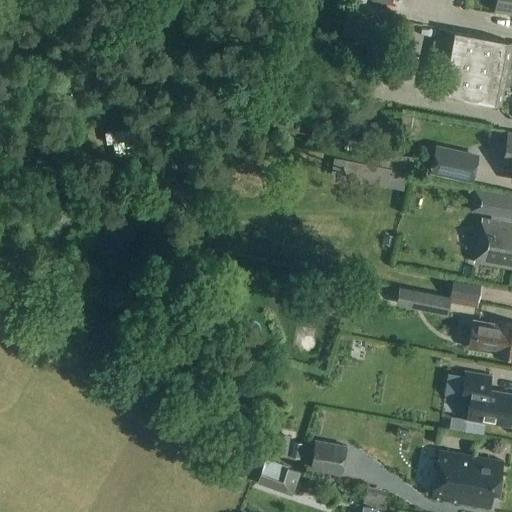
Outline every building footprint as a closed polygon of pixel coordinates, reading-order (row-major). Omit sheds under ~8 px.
[(511,0),(497,0),(496,10),(511,13),(511,0)] [(511,68),(508,68),(511,44),(511,43),(447,31),(435,93),(501,105),(504,84),(511,85),(511,68)] [(403,115),(401,125),(411,127),(413,116),(403,115)] [(511,181),(511,133),(509,133),(503,164),(511,165),(511,176),(511,181)] [(429,176),(445,179),(473,185),(479,154),(436,145),(429,176)] [(378,152),(376,165),(412,172),(414,157),(400,154),(378,152)] [(404,192),(408,173),(370,166),(366,184),(404,192)] [(471,210),(511,217),(511,196),(475,190),(471,210)] [(511,269),(511,223),(482,218),(474,262),(511,269)] [(449,314),(452,298),(417,291),(414,307),(449,314)] [(499,325),(479,322),(475,350),(495,353),(494,356),(511,358),(511,324),(500,322),(499,325)] [(510,426),(511,413),(511,394),(488,390),(491,377),(466,372),(461,401),(470,403),(467,419),(486,422),(510,426)] [(452,416),(449,428),(484,435),(486,422),(467,419),(452,416)] [(414,455),(417,428),(404,427),(401,453),(414,455)] [(277,436),(273,456),(286,459),(290,439),(277,436)] [(342,475),(348,446),(316,440),(311,469),(342,475)] [(498,494),(504,462),(441,451),(432,498),(490,508),(493,493),(498,494)] [(435,474),(437,461),(424,459),(422,472),(435,474)] [(293,497),(301,473),(266,460),(257,483),(293,497)] [(356,463),(351,479),(364,483),(369,467),(356,463)]
